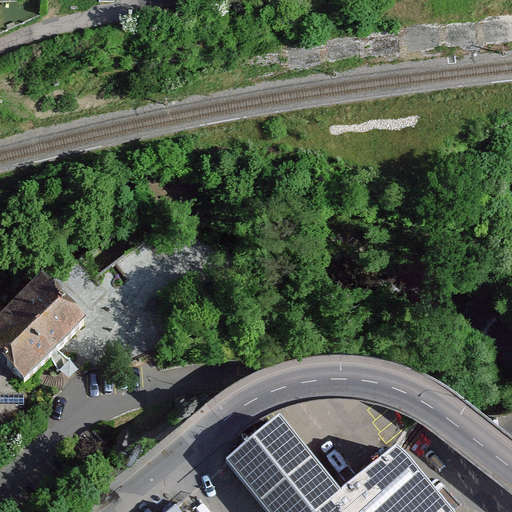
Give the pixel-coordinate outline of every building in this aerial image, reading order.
[(0,362),(21,383),(24,386),(84,325),(45,287),(0,332),(0,362)] [(220,318),(207,312),(199,327),(212,333),(220,318)] [(19,386),(21,383),(0,362),(0,435),(19,416),(19,407),(24,406),(24,396),(19,396),(19,386)] [(279,422),(225,467),(261,511),(327,511),(341,498),(279,422)] [(443,511),(396,454),(341,498),(327,511),(443,511)]
